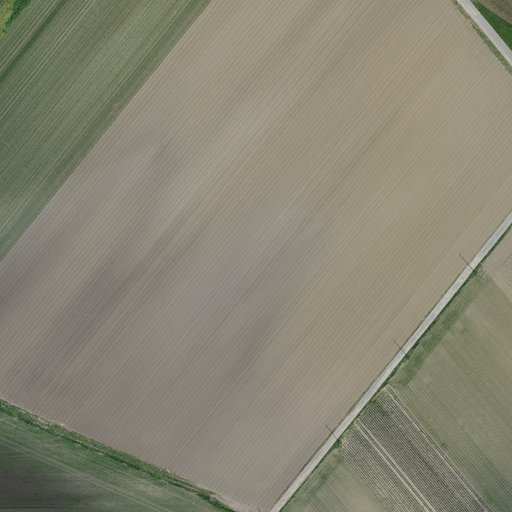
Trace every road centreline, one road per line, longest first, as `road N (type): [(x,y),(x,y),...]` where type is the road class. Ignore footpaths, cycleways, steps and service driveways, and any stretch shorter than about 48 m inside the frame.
road 1 (track): [(273,511),(511,217)]
road 2 (track): [(253,511),(0,334)]
